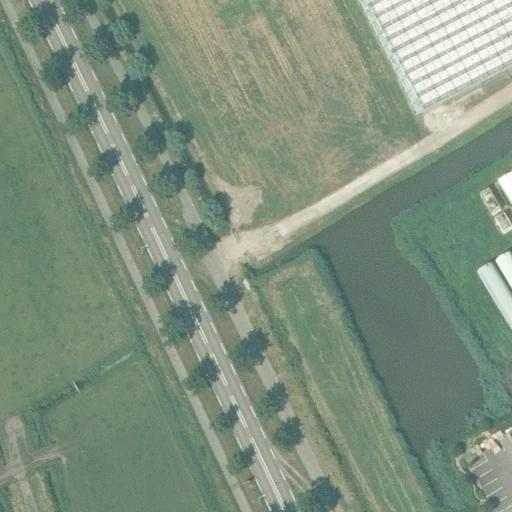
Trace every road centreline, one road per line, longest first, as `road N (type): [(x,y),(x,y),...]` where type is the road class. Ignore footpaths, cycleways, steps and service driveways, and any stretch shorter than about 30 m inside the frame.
road 1 (tertiary): [(283,511),(42,0)]
road 2 (unclassified): [(340,511),(186,203)]
road 3 (track): [(211,256),(290,221),(511,93)]
